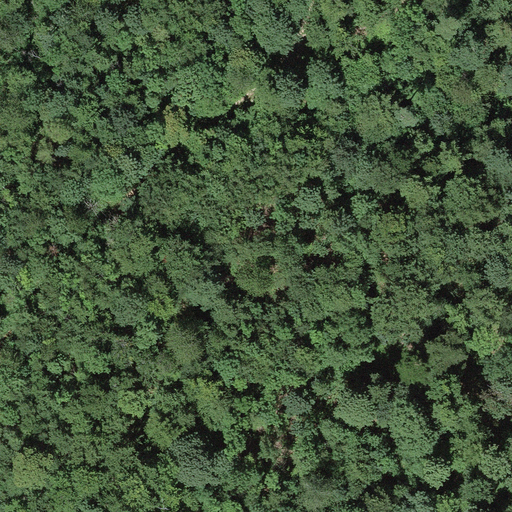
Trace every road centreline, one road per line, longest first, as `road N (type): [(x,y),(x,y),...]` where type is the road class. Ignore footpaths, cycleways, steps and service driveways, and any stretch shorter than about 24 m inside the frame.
road 1 (track): [(293,46),(307,104),(355,218),(386,382),(425,511)]
road 2 (track): [(0,349),(121,204),(293,46),(312,0)]
